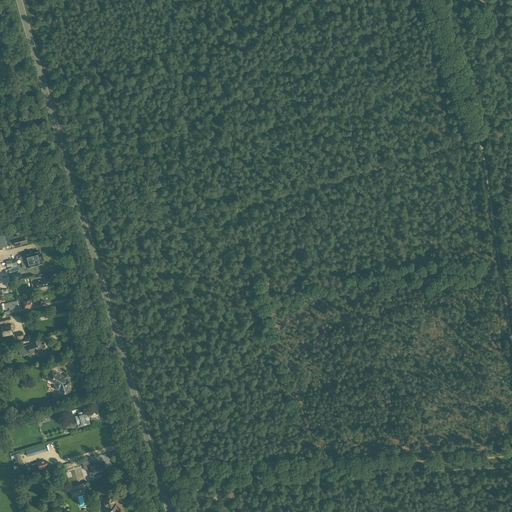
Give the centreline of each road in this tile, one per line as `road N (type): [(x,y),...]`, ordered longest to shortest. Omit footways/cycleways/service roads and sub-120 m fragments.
road 1 (secondary): [(169,511),(19,0)]
road 2 (unclassified): [(146,511),(0,11)]
road 3 (track): [(511,345),(481,145),(427,0)]
road 4 (track): [(511,457),(234,472)]
